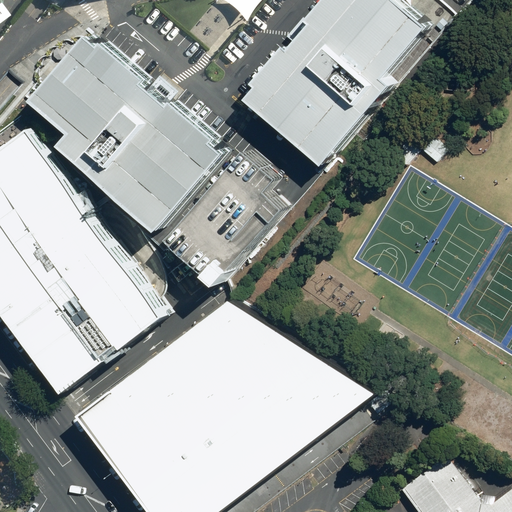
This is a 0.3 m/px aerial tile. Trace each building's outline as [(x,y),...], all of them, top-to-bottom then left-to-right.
[(227,0),(231,2),(237,9),(245,19),(250,9),(258,0),(227,0)] [(399,0),(325,0),(246,92),(327,161),(395,82),(387,74),(429,25),(399,0)] [(228,147),(93,29),(34,97),(71,129),(61,140),(159,226),(228,147)] [(171,315),(31,129),(0,152),(0,182),(2,185),(0,186),(0,292),(72,388),(171,315)] [(276,181),(244,152),(165,243),(216,288),(282,212),(276,207),(263,196),(276,181)] [(238,298),(93,410),(170,511),(225,511),(387,387),(238,298)] [(511,419),(471,394),(458,414),(492,435),(497,427),(507,433),(502,442),(511,448),(511,419)] [(450,454),(406,486),(425,511),(511,511),(511,488),(494,502),(485,501),(450,454)]
